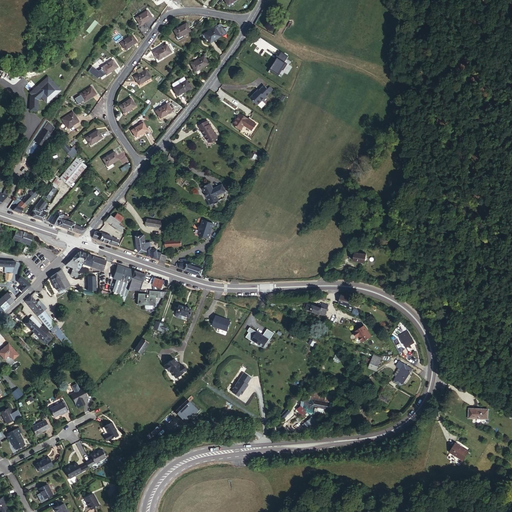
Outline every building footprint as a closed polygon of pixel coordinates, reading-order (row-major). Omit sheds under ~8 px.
[(147,16),(142,8),(131,15),(135,23),(147,16)] [(79,25),(85,30),(93,20),(87,15),(79,25)] [(188,30),(183,22),(171,29),(177,38),(188,30)] [(217,28),(206,34),(212,43),(222,36),(221,35),(222,35),(223,36),(227,33),(224,28),(221,29),(220,28),(217,29),(217,28)] [(132,40),(128,32),(116,40),(121,47),(132,40)] [(161,45),(151,52),(155,60),(167,52),(161,45)] [(282,52),(270,69),(279,75),(282,70),(283,70),(288,63),(285,62),(288,56),(282,52)] [(211,62),(206,54),(195,61),(200,69),(211,62)] [(113,65),(109,58),(98,64),(103,71),(113,65)] [(148,77),(144,70),(132,78),(136,85),(148,77)] [(193,84),(189,77),(188,77),(186,74),(178,80),(180,83),(178,84),(177,85),(182,92),(193,84)] [(31,96),(30,110),(37,111),(37,99),(43,94),(47,99),(56,90),(48,81),(39,89),(37,87),(31,93),(32,95),(31,96)] [(93,91),(89,83),(78,91),(82,98),(93,91)] [(268,90),(264,86),(259,91),(258,91),(251,99),(260,106),(264,102),(266,102),(268,99),(267,98),(272,92),(268,90)] [(132,107),(127,99),(116,106),(121,114),(132,107)] [(176,107),(172,100),(161,107),(166,114),(176,107)] [(75,119),(69,110),(58,116),(64,125),(75,119)] [(250,120),(242,116),(236,127),(244,132),(250,120)] [(151,127),(146,120),(134,128),(139,135),(151,127)] [(208,120),(198,126),(209,144),(219,138),(208,120)] [(102,134),(97,126),(86,133),(92,141),(102,134)] [(47,137),(50,133),(41,127),(33,140),(36,142),(37,143),(39,145),(40,145),(41,145),(47,136),(47,137)] [(66,150),(70,147),(60,137),(56,141),(61,145),(66,150)] [(57,150),(61,145),(56,141),(52,146),(57,150)] [(70,147),(66,150),(71,155),(75,148),(72,144),(70,147)] [(122,157),(118,151),(106,158),(111,165),(122,157)] [(85,164),(77,157),(61,175),(69,183),(85,164)] [(36,163),(29,171),(36,176),(42,168),(36,163)] [(59,177),(55,174),(50,180),(55,184),(58,180),(59,177)] [(55,184),(50,180),(47,184),(41,192),(46,195),(55,184)] [(202,184),(201,184),(202,189),(201,189),(203,196),(200,197),(203,203),(215,198),(213,194),(222,190),(219,182),(210,186),(208,180),(202,182),(202,184)] [(38,185),(11,212),(20,214),(22,209),(37,194),(39,191),(38,190),(40,188),(38,185)] [(39,201),(27,218),(41,222),(44,214),(40,212),(45,205),(39,201)] [(57,211),(46,223),(65,229),(66,225),(63,224),(65,219),(68,219),(69,215),(57,211)] [(117,215),(114,221),(119,224),(122,219),(117,215)] [(114,221),(109,217),(104,222),(119,232),(122,229),(118,226),(119,224),(114,221)] [(79,234),(85,227),(76,224),(76,222),(70,220),(68,219),(65,219),(63,224),(66,225),(65,229),(79,234)] [(214,223),(203,220),(198,235),(209,239),(214,223)] [(164,224),(150,221),(149,227),(163,230),(164,224)] [(12,240),(30,245),(32,237),(9,230),(8,234),(13,236),(12,240)] [(118,239),(95,232),(92,239),(116,246),(118,239)] [(147,245),(146,234),(140,235),(140,236),(137,237),(139,254),(148,253),(148,257),(152,256),(150,244),(147,245)] [(368,252),(356,249),(354,257),(365,261),(368,252)] [(85,266),(87,258),(80,255),(73,262),(70,264),(78,268),(77,271),(83,271),(85,266)] [(167,257),(161,255),(158,262),(164,264),(167,257)] [(106,273),(108,265),(87,258),(85,266),(106,273)] [(0,261),(0,267),(5,268),(4,271),(11,272),(14,260),(8,260),(0,261)] [(194,265),(186,262),(180,263),(177,263),(175,267),(201,276),(203,269),(200,268),(201,266),(194,264),(194,265)] [(135,280),(137,274),(120,268),(116,281),(133,286),(133,285),(135,280)] [(74,285),(62,271),(52,278),(62,293),(64,291),(66,293),(69,291),(68,289),(74,285)] [(146,284),(148,277),(137,274),(135,280),(140,282),(146,284)] [(160,289),(164,277),(161,275),(160,276),(155,274),(151,286),(160,289)] [(22,294),(30,287),(26,283),(20,280),(19,285),(23,290),(20,292),(22,294)] [(91,294),(92,295),(96,281),(91,280),(87,292),(91,294)] [(8,292),(0,298),(0,300),(6,308),(15,301),(8,292)] [(143,296),(141,302),(142,309),(159,308),(159,300),(164,300),(164,293),(153,294),(153,301),(148,301),(148,296),(143,296)] [(353,300),(337,295),(335,302),(351,307),(353,300)] [(46,313),(31,296),(24,302),(43,324),(50,331),(51,331),(58,325),(46,313)] [(318,307),(304,303),(301,310),(321,317),(325,305),(320,304),(318,307)] [(196,311),(183,307),(181,314),(183,314),(182,316),(182,318),(187,320),(187,318),(188,316),(190,317),(193,318),(196,311)] [(52,308),(46,313),(58,325),(63,321),(52,308)] [(231,321),(216,316),(212,326),(228,331),(231,321)] [(37,323),(31,317),(23,325),(32,334),(40,327),(37,323)] [(60,348),(70,339),(58,325),(51,331),(53,335),(54,336),(60,348)] [(166,334),(165,336),(169,337),(169,335),(172,336),(172,334),(174,335),(175,331),(173,331),(173,329),(164,326),(162,333),(166,334)] [(40,327),(32,334),(44,347),(51,340),(54,336),(53,335),(51,331),(50,331),(47,334),(40,327)] [(249,332),(246,337),(264,348),(274,333),(267,328),(263,335),(250,327),(248,331),(249,332)] [(362,328),(352,336),(355,341),(357,339),(361,345),(370,338),(362,328)] [(416,336),(411,331),(403,339),(408,344),(416,336)] [(60,348),(63,353),(73,344),(70,339),(60,348)] [(7,343),(0,348),(0,355),(2,359),(7,355),(11,360),(17,355),(7,343)] [(143,345),(134,355),(140,360),(149,351),(143,345)] [(174,358),(163,365),(168,372),(169,371),(175,379),(186,371),(182,364),(179,365),(174,358)] [(381,360),(373,358),(369,369),(377,372),(381,360)] [(414,367),(405,363),(396,382),(403,386),(406,385),(414,367)] [(251,378),(243,372),(232,389),(240,395),(247,384),(246,384),(251,378)] [(71,396),(78,410),(83,407),(81,403),(83,401),(84,401),(85,401),(88,399),(83,389),(79,391),(80,392),(71,396)] [(336,405),(337,400),(318,397),(317,402),(336,405)] [(323,406),(302,402),(300,413),(298,415),(300,418),(303,415),(313,417),(313,414),(317,414),(317,411),(322,412),(323,406)] [(63,403),(51,409),(56,418),(64,413),(65,415),(68,413),(63,403)] [(489,404),(470,407),(471,416),(490,413),(489,404)] [(14,420),(8,409),(0,413),(6,424),(14,420)] [(50,428),(46,420),(33,427),(38,435),(50,428)] [(107,437),(105,438),(109,443),(119,436),(111,426),(102,431),(107,437)] [(20,428),(7,436),(9,439),(11,442),(12,442),(15,447),(17,450),(26,445),(24,442),(25,442),(20,433),(22,432),(20,428)] [(474,454),(460,446),(456,454),(469,462),(474,454)] [(94,460),(88,463),(89,466),(90,468),(107,459),(103,451),(92,457),(94,460)] [(55,465),(50,457),(38,464),(42,472),(55,465)] [(71,480),(84,474),(81,470),(78,464),(71,468),(71,469),(66,472),(71,480)] [(84,474),(92,470),(90,468),(89,466),(81,470),(84,474)] [(55,497),(50,487),(42,492),(47,502),(55,497)] [(8,503),(5,498),(0,500),(0,511),(9,511),(11,511),(6,504),(8,503)] [(98,511),(102,510),(96,498),(88,502),(92,511),(98,511)]
